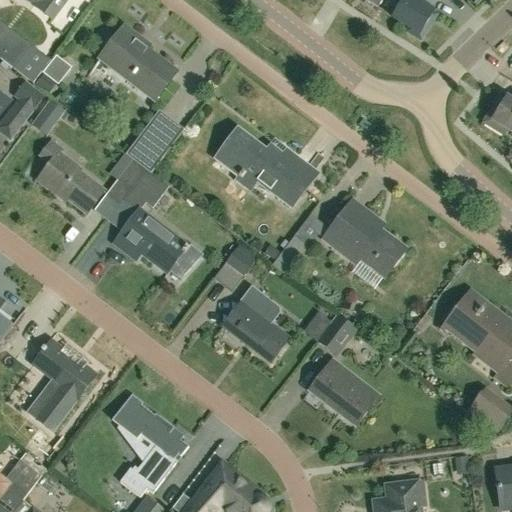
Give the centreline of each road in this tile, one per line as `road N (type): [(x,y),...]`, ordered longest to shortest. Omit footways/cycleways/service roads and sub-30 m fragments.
road 1 (residential): [(511,261),(167,0)]
road 2 (residential): [(304,511),(292,475),(270,445),(0,236)]
road 3 (residential): [(424,102),(370,90),(249,0)]
road 4 (residential): [(511,220),(450,163),(424,102)]
road 5 (residential): [(424,102),(511,13)]
